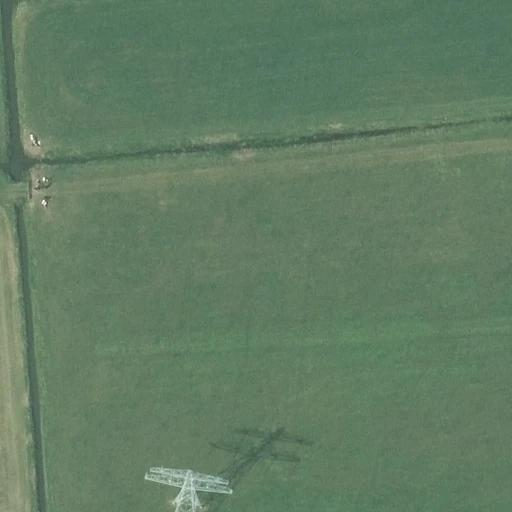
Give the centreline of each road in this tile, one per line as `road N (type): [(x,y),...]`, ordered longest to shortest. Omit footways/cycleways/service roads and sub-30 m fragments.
road 1 (track): [(0,194),(511,142)]
road 2 (track): [(0,285),(17,511)]
